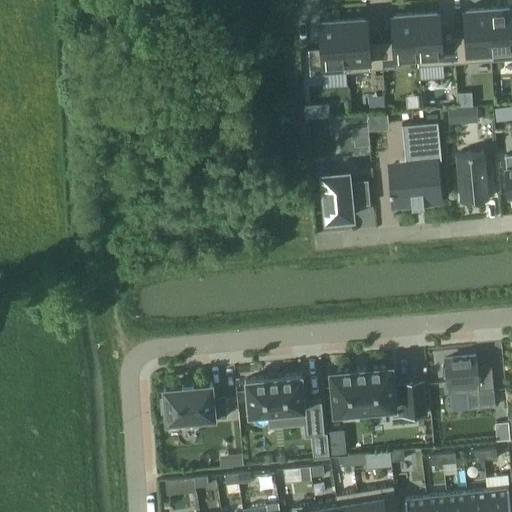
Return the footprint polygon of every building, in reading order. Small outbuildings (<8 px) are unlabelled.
[(510,7),(488,8),(491,60),(511,58),(511,16),(511,6),(510,6),(510,7)] [(466,36),(453,37),(455,63),(491,60),(488,8),(465,10),(464,10),(466,36)] [(455,63),(453,37),(441,38),(439,11),(438,12),(415,14),(419,65),(455,63)] [(418,65),(419,65),(415,14),(393,15),(392,15),(393,42),(381,42),(383,68),(396,67),(396,57),(417,56),(418,65)] [(383,68),(381,42),(369,43),(367,18),(366,18),(343,20),(347,72),(371,70),(371,69),(383,68)] [(347,72),(343,20),(321,21),(320,21),(322,48),(309,49),(310,74),(347,72)] [(330,115),(329,102),(305,104),(306,117),(330,115)] [(459,107),(449,108),(450,123),(464,122),(463,107),(459,107)] [(399,111),(400,121),(437,119),(436,109),(399,111)] [(367,114),(351,116),(352,130),(353,130),(368,129),(367,114)] [(391,190),(390,190),(390,194),(392,193),(393,207),(412,206),(412,208),(424,207),(424,204),(442,203),(439,171),(437,171),(436,159),(442,159),(438,121),(402,124),(406,160),(406,162),(411,161),(412,173),(391,175),(390,175),(391,190)] [(485,151),(457,153),(461,201),(489,198),(485,151)] [(351,203),(370,201),(368,179),(349,181),(348,172),(322,174),(326,219),(353,217),(351,203)] [(446,366),(443,366),(444,377),(447,376),(449,394),(468,392),(470,409),(496,406),(494,387),(479,388),(477,365),(476,355),(446,358),(446,366)] [(392,366),(332,371),(336,411),(392,406),(393,418),(428,415),(425,379),(401,381),(401,383),(394,384),(392,366)] [(302,373),(246,379),(249,413),(304,408),(306,436),(323,434),(320,398),(304,400),(302,373)] [(167,422),(169,421),(213,417),(213,418),(215,417),(227,416),(225,396),(213,397),(212,385),(213,385),(212,383),(210,383),(210,384),(194,385),(182,386),(166,387),(164,387),(164,389),(165,389),(165,397),(161,398),(162,412),(166,411),(167,419),(167,422)] [(509,421),(495,423),(497,440),(511,439),(511,437),(509,421)] [(301,455),(300,431),(252,433),(253,457),(301,455)] [(483,449),(484,459),(496,458),(495,448),(483,449)] [(471,460),(484,459),(483,449),(470,450),(471,460)] [(390,462),(404,461),(403,451),(390,452),(390,462)] [(455,452),(442,453),(443,463),(456,462),(455,452)] [(243,453),(220,456),(221,467),(244,465),(243,453)] [(352,455),(353,464),(365,463),(365,453),(352,455)] [(443,463),(442,453),(429,454),(430,464),(443,463)] [(339,466),(353,464),(352,455),(339,456),(339,466)] [(323,464),(310,466),(311,476),(324,474),(323,464)] [(311,476),(310,466),(301,466),(302,479),(311,479),(311,476)] [(238,473),(239,482),(251,481),(250,471),(238,473)] [(238,484),(237,474),(224,475),(225,485),(238,484)] [(208,475),(195,476),(196,486),(209,484),(208,475)] [(196,486),(195,476),(180,478),(181,492),(196,491),(196,486)] [(381,487),(357,490),(360,511),(398,511),(394,485),(381,487)] [(488,489),(490,511),(511,511),(508,486),(488,489)] [(490,511),(488,489),(467,491),(469,511),(490,511)] [(335,494),(336,499),(337,499),(339,511),(360,511),(357,490),(335,494)] [(469,511),(467,491),(446,493),(448,511),(469,511)] [(191,493),(164,495),(166,510),(192,509),(191,493)] [(448,511),(446,493),(426,496),(427,511),(448,511)] [(427,511),(426,496),(405,498),(406,511),(427,511)] [(339,511),(337,499),(336,499),(316,502),(317,511),(339,511)] [(267,511),(280,511),(278,501),(266,503),(267,511)] [(317,511),(316,502),(292,506),(293,511),(317,511)]
